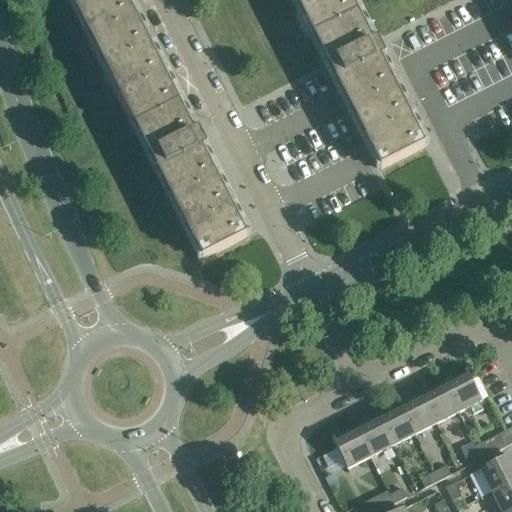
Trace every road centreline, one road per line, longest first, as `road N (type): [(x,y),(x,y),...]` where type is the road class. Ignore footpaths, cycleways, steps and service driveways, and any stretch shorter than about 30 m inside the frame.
road 1 (residential): [(309,294),(159,0)]
road 2 (secondary): [(119,340),(0,52)]
road 3 (residential): [(309,294),(482,206)]
road 4 (secondary): [(0,195),(82,362)]
road 5 (residential): [(319,511),(280,433),(354,388)]
road 6 (residential): [(166,366),(309,294)]
road 7 (residential): [(482,206),(413,65)]
road 8 (residential): [(354,388),(490,320)]
